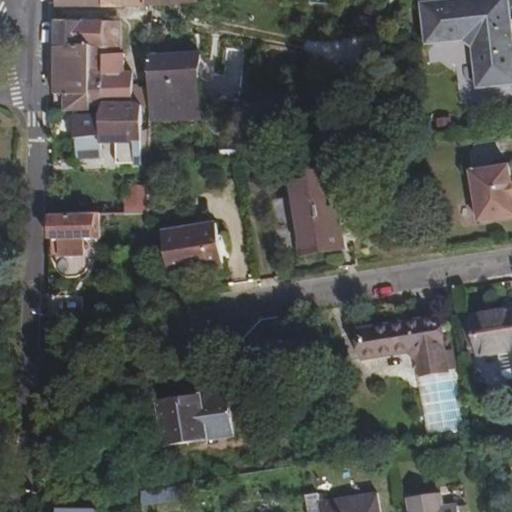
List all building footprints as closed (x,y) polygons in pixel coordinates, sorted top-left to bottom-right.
[(55,0),(55,9),(123,8),(123,0),(55,0)] [(511,38),(508,0),(472,0),(424,5),(427,45),(461,41),(475,48),(478,88),(511,84),(511,38)] [(103,23),(54,22),(54,49),(65,49),(91,49),(103,49),(103,23)] [(120,22),(103,23),(103,49),(103,54),(119,55),(120,22)] [(65,49),(54,49),(54,97),(65,96),(65,49)] [(65,96),(54,97),(54,111),(59,111),(90,111),(90,107),(91,49),(65,49),(65,96)] [(124,55),(119,55),(103,54),(102,106),(131,106),(131,91),(132,74),(123,74),(124,55)] [(199,55),(150,57),(149,90),(149,91),(149,106),(149,114),(148,119),(197,117),(198,86),(199,55)] [(141,106),(149,106),(149,91),(131,91),(131,106),(141,106)] [(140,141),(141,106),(131,106),(102,106),(97,116),(98,138),(98,143),(113,143),(113,164),(140,164),(140,141)] [(98,138),(97,116),(74,117),(75,130),(75,140),(98,138)] [(98,143),(98,138),(75,140),(75,159),(99,158),(98,143)] [(511,201),(511,197),(509,182),(506,165),(468,171),(476,221),(511,215),(511,201)] [(288,180),(281,181),(285,201),(292,200),(302,256),(344,249),(331,171),(288,179),(288,180)] [(144,215),(144,184),(125,184),(124,215),(144,215)] [(96,216),(51,215),(50,239),(96,240),(96,216)] [(218,224),(163,233),(171,276),(224,267),(218,224)] [(58,308),(46,308),(46,318),(57,318),(58,310),(58,308)] [(511,311),(471,318),(478,358),(501,355),(504,381),(511,386),(511,311)] [(439,318),(360,331),(365,360),(410,353),(417,359),(420,376),(447,372),(439,318)] [(143,362),(143,335),(114,335),(110,390),(143,392),(143,362)] [(228,391),(157,401),(162,447),(233,438),(228,391)] [(394,493),(384,494),(386,506),(395,505),(394,493)] [(440,493),(409,498),(411,511),(460,511),(460,506),(442,508),(440,493)] [(306,497),(308,511),(379,511),(377,495),(320,503),(319,495),(306,497)]
